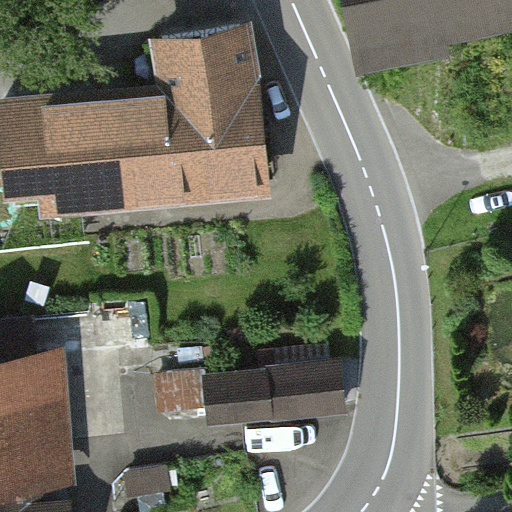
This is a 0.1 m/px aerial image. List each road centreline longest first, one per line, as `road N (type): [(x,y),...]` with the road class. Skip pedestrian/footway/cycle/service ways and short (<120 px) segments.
road 1 (tertiary): [(366,510),(390,469),(398,427),(394,259),(368,173),(292,0)]
road 2 (unknown): [(375,196),(511,164)]
